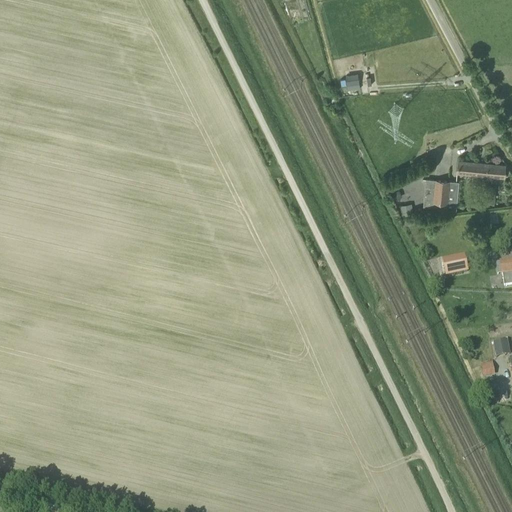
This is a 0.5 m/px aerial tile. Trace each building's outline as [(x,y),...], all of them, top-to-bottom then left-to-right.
[(360,88),(359,83),(358,74),(345,76),(348,90),(360,88)] [(457,160),(455,172),(503,177),(505,165),(457,160)] [(458,183),(426,179),(424,207),(456,210),(458,183)] [(489,203),(494,203),(495,187),(483,187),(483,193),(489,193),(489,203)] [(446,276),(466,272),(463,256),(443,260),(446,276)] [(511,260),(500,262),(504,286),(511,284),(511,260)] [(510,354),(507,340),(493,343),(496,357),(510,354)] [(494,374),(492,362),(480,365),(482,376),(494,374)]
